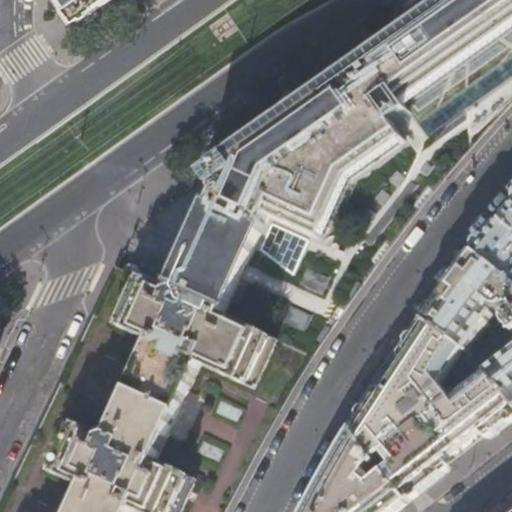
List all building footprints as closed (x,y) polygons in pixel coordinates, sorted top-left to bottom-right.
[(65,0),(79,19),(106,0),(65,0)] [(511,0),(450,0),(212,168),(205,174),(218,192),(200,233),(198,232),(196,231),(194,231),(191,231),(189,231),(187,231),(179,242),(179,244),(180,246),(182,249),(184,250),(185,251),(187,252),(189,253),(191,253),(174,289),(168,292),(222,316),(267,217),(321,240),(348,180),(405,140),(395,125),(411,113),(423,130),(511,67),(511,0)] [(511,211),(476,254),(511,282),(511,211)] [(511,282),(476,254),(425,322),(469,355),(497,318),(497,316),(496,315),(500,310),(502,312),(504,313),(507,313),(508,313),(510,311),(511,313),(511,320),(511,321),(511,322),(511,325),(511,357),(491,374),(511,400),(511,282)] [(276,340),(222,316),(168,292),(134,276),(112,325),(150,342),(108,436),(103,438),(67,422),(44,472),(83,490),(73,511),(180,511),(195,480),(155,463),(199,365),(253,390),(276,340)] [(511,422),(511,400),(491,374),(484,365),(469,355),(425,322),(410,342),(401,357),(402,362),(405,364),(386,393),(383,391),(377,392),(366,409),(353,430),(377,462),(387,475),(409,503),(451,470),(451,466),(448,462),(485,435),(488,438),(491,439),(511,422)] [(377,462),(353,430),(307,511),(397,511),(409,503),(387,475),(373,486),(365,478),(377,462)]
